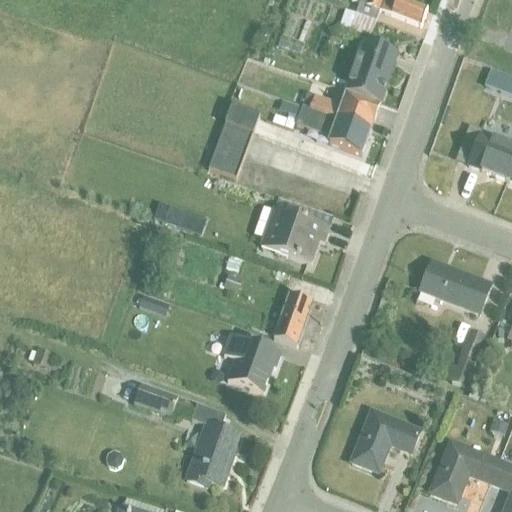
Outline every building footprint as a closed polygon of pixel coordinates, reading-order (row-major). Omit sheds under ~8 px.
[(355,17),(376,24),(379,15),(422,30),(428,13),(391,0),(351,0),(351,2),(360,6),(355,17)] [(376,24),(355,17),(345,13),(340,29),(370,40),(376,24)] [(282,38),(278,49),(301,58),(305,47),(282,38)] [(347,85),(344,95),(380,107),(398,56),(364,45),(359,61),(357,61),(349,86),(347,85)] [(488,76),(483,88),(498,94),(503,82),(488,76)] [(302,111),(370,135),(378,113),(344,100),(341,107),(308,96),(302,111)] [(232,108),(208,172),(236,183),(260,119),(232,108)] [(370,135),(302,111),(296,128),(329,141),(328,146),(361,159),(370,135)] [(469,169),(481,138),(483,134),(468,128),(454,164),(469,169)] [(511,150),(481,138),(469,169),(469,170),(507,184),(511,172),(511,150)] [(273,213),(329,232),(333,221),(278,201),(273,213)] [(167,208),(161,225),(192,236),(198,220),(167,208)] [(329,232),(273,213),(272,212),(260,250),(310,268),(316,251),(314,250),(316,244),(324,247),(329,232)] [(431,266),(420,295),(480,318),(484,308),(491,290),(431,266)] [(228,278),(224,291),(238,296),(242,283),(228,278)] [(288,298),(274,342),(296,350),(312,306),(288,298)] [(143,299),(139,311),(165,320),(169,309),(143,299)] [(447,367),(441,382),(465,391),(485,340),(470,335),(457,371),(447,367)] [(231,339),(223,359),(234,363),(227,384),(263,397),(272,372),(275,372),(280,356),(231,339)] [(38,353),(33,367),(47,373),(52,358),(38,353)] [(474,386),(468,401),(478,405),(480,400),(499,408),(506,393),(487,385),(485,390),(474,386)] [(141,388),(134,408),(171,421),(173,417),(204,428),(184,484),(208,492),(210,486),(223,491),(241,439),(222,433),(225,419),(197,409),(196,411),(177,403),(177,401),(141,388)] [(372,416),(352,467),(378,477),(389,451),(412,460),(421,436),(372,416)] [(496,420),(491,433),(504,438),(509,425),(496,420)] [(489,490),(500,464),(451,444),(430,498),(457,508),(467,481),(489,490)] [(108,456),(105,468),(119,471),(122,459),(108,456)] [(511,511),(511,469),(500,464),(489,490),(511,499),(505,511),(511,511)] [(171,511),(166,510),(165,511),(158,511),(126,501),(124,507),(123,507),(122,511),(123,511),(171,511)]
